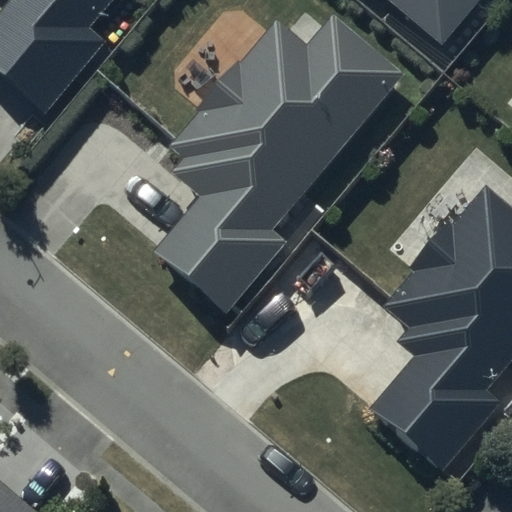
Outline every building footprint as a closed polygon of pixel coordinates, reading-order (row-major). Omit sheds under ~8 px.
[(86,35),(114,0),(4,0),(10,4),(0,15),(0,87),(39,120),(100,47),(86,35)] [(375,0),(441,54),(486,0),(375,0)] [(403,79),(329,19),(305,50),(275,26),(239,70),(235,67),(166,153),(181,165),(170,179),(199,202),(152,259),(224,317),(281,247),(273,240),(403,79)] [(371,418),(441,477),(498,409),(483,397),(511,362),(511,217),(486,195),(451,236),(447,233),(412,274),(416,277),(385,314),(410,335),(397,350),(416,365),(371,418)] [(0,511),(23,511),(0,492),(0,511)]
